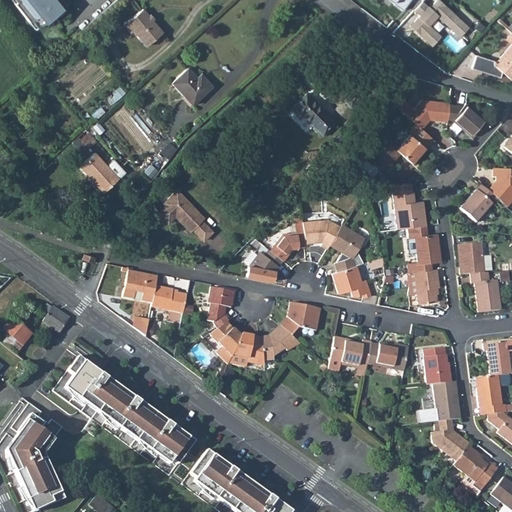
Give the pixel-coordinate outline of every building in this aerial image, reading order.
[(64,4),(60,0),(14,0),(15,1),(13,3),(27,21),(30,19),(36,26),(41,23),(52,14),(64,4)] [(428,0),(434,5),(431,8),(441,18),(449,10),(455,15),(458,12),(465,19),(479,4),(476,1),(476,0),(428,0)] [(428,10),(444,26),(447,24),(455,15),(449,10),(441,18),(431,8),(428,10)] [(141,9),(123,24),(129,32),(132,31),(145,46),(161,32),(141,9)] [(455,15),(462,22),(465,19),(458,12),(455,15)] [(53,15),(52,14),(41,23),(42,24),(53,15)] [(36,26),(30,19),(27,21),(33,29),(36,26)] [(501,72),(511,81),(511,79),(511,34),(510,33),(505,39),(511,45),(496,62),(475,55),(470,68),(499,78),(501,72)] [(191,105),(211,86),(204,78),(200,81),(196,77),(187,68),(170,83),(191,105)] [(351,108),(365,93),(358,87),(344,101),(351,108)] [(306,93),(289,110),(298,119),(301,115),(322,136),(335,123),(306,93)] [(390,103),(396,108),(402,101),(397,96),(390,103)] [(415,125),(421,130),(429,120),(447,122),(447,119),(448,105),(449,103),(421,100),(412,110),(402,101),(396,108),(406,117),(415,125)] [(471,138),(487,120),(479,114),(478,115),(464,103),(462,106),(448,105),(447,119),(450,120),(471,138)] [(410,163),(425,146),(427,148),(434,141),(421,130),(415,125),(408,132),(410,134),(396,151),(399,154),(410,163)] [(83,153),(97,140),(86,130),(73,143),(83,153)] [(511,156),(511,136),(502,147),(511,156)] [(381,175),(399,154),(396,151),(382,139),(363,160),(364,161),(376,171),(381,175)] [(410,163),(412,165),(427,148),(425,146),(410,163)] [(337,154),(347,163),(350,160),(340,151),(337,154)] [(117,179),(94,153),(78,167),(101,193),(117,179)] [(342,169),(347,163),(337,154),(332,160),(342,169)] [(359,166),(372,177),(376,171),(364,161),(359,166)] [(496,200),(506,208),(511,201),(511,170),(507,170),(492,169),(491,178),(495,178),(495,183),(487,192),(489,193),(496,200)] [(241,178),(249,185),(254,179),(246,172),(241,178)] [(390,184),(395,229),(405,228),(425,225),(422,201),(412,202),(409,182),(390,184)] [(475,191),(484,199),(489,193),(487,192),(480,186),(475,191)] [(202,241),(211,232),(200,221),(203,219),(176,190),(162,204),(164,206),(156,213),(166,224),(173,216),(175,215),(179,219),(178,221),(189,232),(191,230),(202,241)] [(475,223),(496,200),(489,193),(484,199),(475,191),(459,209),(475,223)] [(279,259),(281,261),(290,250),(297,249),(296,247),(303,247),(303,244),(301,222),(301,219),(293,219),(294,226),(295,233),(290,234),(281,234),(268,250),(279,259)] [(301,222),(303,244),(321,242),(322,243),(320,246),(326,249),(328,246),(328,245),(339,227),(327,220),(301,222)] [(339,227),(328,245),(341,252),(335,262),(333,263),(336,272),(355,266),(363,263),(358,249),(364,239),(341,225),(339,227)] [(406,264),(407,273),(412,272),(430,270),(430,263),(439,262),(436,234),(426,235),(425,225),(405,228),(406,238),(413,238),(415,252),(416,263),(406,264)] [(415,252),(413,238),(406,238),(405,238),(407,254),(415,252)] [(458,266),(459,275),(469,274),(483,273),(480,243),(459,245),(461,266),(458,266)] [(247,266),(245,276),(271,281),(273,271),(278,265),(276,263),(279,259),(268,250),(263,255),(259,252),(247,266)] [(83,254),(81,260),(82,260),(92,263),(94,258),(83,254)] [(381,257),(369,261),(372,269),(382,266),(381,257)] [(336,272),(331,274),(337,294),(349,290),(352,297),(361,294),(362,298),(370,296),(364,280),(360,282),(355,266),(336,272)] [(415,294),(416,304),(436,302),(434,288),(438,287),(435,269),(430,270),(412,272),(415,294)] [(126,270),(121,298),(150,303),(154,286),(156,276),(126,270)] [(406,273),(408,294),(415,294),(412,272),(407,273),(406,273)] [(473,284),(476,313),(499,310),(495,280),(487,281),(486,273),(483,273),(469,274),(470,284),(473,284)] [(171,279),(172,287),(189,287),(189,279),(171,279)] [(98,293),(113,296),(115,288),(100,285),(98,293)] [(150,303),(150,307),(181,314),(185,295),(171,292),(171,290),(154,286),(150,303)] [(209,304),(206,321),(211,322),(216,329),(225,323),(227,321),(223,314),(224,307),(229,308),(232,292),(210,287),(206,303),(209,304)] [(286,319),(279,326),(290,335),(297,328),(315,331),(319,309),(289,303),(286,319)] [(45,316),(41,321),(59,332),(68,318),(47,304),(40,313),(45,316)] [(134,317),(132,328),(144,337),(147,320),(134,317)] [(15,354),(30,333),(11,318),(4,327),(9,331),(1,344),(15,354)] [(216,329),(208,335),(221,348),(229,357),(230,356),(240,334),(234,328),(232,330),(225,323),(216,329)] [(259,340),(262,360),(272,359),(272,357),(284,349),(285,351),(298,343),(290,335),(279,326),(267,336),(267,339),(259,340)] [(240,334),(230,356),(246,359),(245,363),(263,366),(262,360),(259,340),(251,339),(251,336),(240,334)] [(332,337),(328,361),(326,367),(326,370),(337,372),(339,363),(356,366),(355,370),(364,371),(365,364),(369,344),(369,342),(361,340),(360,343),(360,345),(343,342),(344,339),(332,337)] [(486,352),(489,377),(496,376),(510,375),(508,358),(507,351),(506,341),(482,344),(483,352),(486,352)] [(369,344),(365,364),(402,371),(406,350),(392,347),(377,344),(377,346),(369,344)] [(215,353),(226,365),(227,364),(229,357),(221,348),(215,353)] [(422,358),(425,385),(431,384),(449,382),(447,367),(446,367),(444,355),(443,355),(442,348),(422,350),(423,358),(422,358)] [(72,375),(65,385),(75,392),(73,396),(84,404),(85,405),(88,401),(108,416),(105,420),(116,428),(124,433),(126,430),(147,444),(144,448),(155,456),(157,457),(159,454),(170,461),(170,460),(176,465),(193,441),(175,428),(174,430),(93,371),(94,369),(77,356),(66,371),(72,375)] [(227,364),(245,368),(245,363),(246,359),(230,356),(229,357),(227,364)] [(474,379),(477,408),(485,408),(486,415),(502,413),(504,413),(503,405),(500,405),(496,376),(489,377),(474,379)] [(431,384),(435,422),(437,422),(450,420),(458,419),(455,388),(453,389),(452,382),(449,382),(431,384)] [(62,388),(73,396),(75,392),(65,385),(62,388)] [(71,399),(82,407),(84,404),(73,396),(71,399)] [(85,405),(105,420),(108,416),(88,401),(85,405)] [(477,408),(478,416),(486,415),(485,408),(477,408)] [(511,421),(507,418),(502,413),(486,415),(487,421),(498,430),(495,433),(511,445),(511,421)] [(35,511),(63,498),(53,478),(51,479),(40,456),(38,452),(49,438),(38,430),(42,424),(29,414),(15,432),(17,434),(4,451),(5,458),(6,458),(12,469),(20,487),(26,499),(29,498),(35,510),(35,511)] [(91,435),(93,436),(97,431),(95,430),(98,425),(90,419),(83,429),(91,435)] [(103,423),(114,431),(116,428),(105,420),(103,423)] [(454,462),(466,446),(468,444),(452,431),(450,420),(437,422),(437,424),(433,425),(434,433),(429,433),(431,444),(454,462)] [(124,433),(144,448),(147,444),(126,430),(124,433)] [(38,452),(40,456),(52,441),(49,438),(38,452)] [(454,462),(451,466),(465,476),(473,482),(470,487),(477,493),(491,475),(483,469),(486,466),(476,458),(478,456),(466,446),(454,462)] [(142,451),(153,459),(155,456),(144,448),(142,451)] [(206,450),(188,474),(194,478),(194,479),(204,486),(202,489),(213,497),(221,503),(223,500),(239,511),(288,511),(272,500),(272,501),(223,465),(224,463),(206,450)] [(157,457),(167,465),(170,461),(159,454),(157,457)] [(483,469),(491,475),(496,469),(488,463),(486,466),(483,469)] [(473,482),(465,476),(460,482),(460,485),(474,496),(477,493),(470,487),(473,482)] [(511,485),(502,478),(488,495),(502,505),(510,511),(511,509),(511,485)] [(192,482),(202,489),(204,486),(194,479),(192,482)] [(17,488),(22,501),(26,499),(20,487),(17,488)] [(200,492),(211,500),(213,497),(202,489),(200,492)] [(83,502),(87,505),(96,495),(92,492),(83,502)] [(95,511),(109,511),(112,508),(96,495),(87,505),(95,511)] [(26,499),(31,511),(35,510),(29,498),(26,499)] [(221,503),(233,511),(239,511),(223,500),(221,503)]
